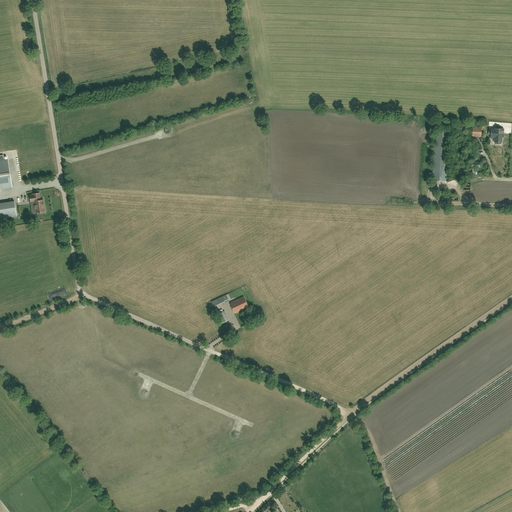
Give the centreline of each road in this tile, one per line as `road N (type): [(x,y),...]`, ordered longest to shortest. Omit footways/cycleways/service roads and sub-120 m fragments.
road 1 (track): [(83,292),(32,0)]
road 2 (track): [(350,414),(83,292)]
road 3 (track): [(350,414),(511,297)]
road 4 (track): [(254,503),(350,414)]
